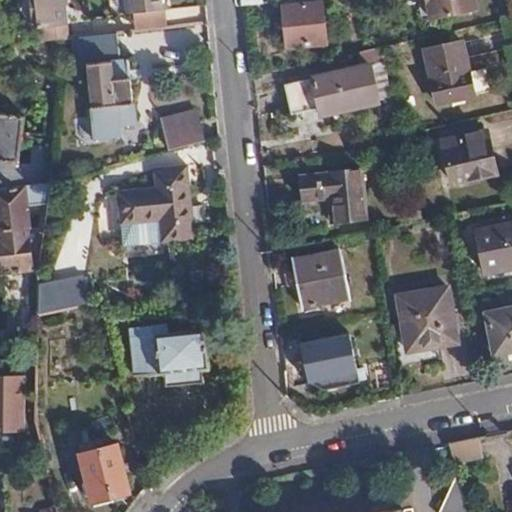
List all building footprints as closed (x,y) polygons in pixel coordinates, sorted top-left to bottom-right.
[(37,20),(40,40),(68,36),(62,0),(22,0),(19,7),(28,21),(37,20)] [(124,0),(126,10),(164,5),(163,0),(124,0)] [(477,9),(475,0),(430,0),(435,17),(477,9)] [(325,43),(321,1),(282,6),(285,46),(325,43)] [(114,30),(85,34),(92,101),(132,98),(128,58),(118,58),(114,30)] [(474,93),(463,41),(426,50),(436,101),(474,93)] [(382,44),(355,50),(359,69),(284,86),(289,115),(320,109),(320,114),(377,100),(369,66),(385,63),(382,44)] [(160,121),(167,150),(204,141),(194,111),(160,121)] [(0,159),(18,161),(20,142),(23,116),(0,114),(0,159)] [(497,173),(488,130),(444,139),(452,182),(497,173)] [(0,159),(0,186),(29,182),(45,180),(47,144),(33,143),(31,163),(18,161),(0,159)] [(192,236),(185,162),(153,165),(154,186),(116,189),(121,242),(192,236)] [(371,217),(365,165),(332,169),(332,172),(301,176),(303,201),(332,199),(335,221),(371,217)] [(29,182),(30,206),(43,205),(45,180),(29,182)] [(29,182),(0,186),(0,269),(31,267),(27,225),(32,224),(30,206),(29,182)] [(511,268),(511,221),(478,229),(488,274),(511,268)] [(346,298),(337,249),(290,258),(300,307),(346,298)] [(82,275),(38,286),(38,303),(38,315),(89,302),(82,275)] [(400,295),(407,334),(426,330),(428,347),(463,341),(454,286),(400,295)] [(511,348),(511,309),(487,315),(495,352),(511,348)] [(166,322),(128,325),(133,373),(164,372),(165,383),(207,379),(207,367),(213,366),(209,327),(167,330),(166,322)] [(426,330),(407,334),(409,350),(428,347),(426,330)] [(357,371),(350,333),(302,342),(308,381),(357,371)] [(25,359),(38,359),(38,342),(25,342),(25,359)] [(0,427),(25,427),(24,373),(0,374),(0,427)] [(456,464),(487,456),(481,436),(451,443),(456,464)] [(132,487),(121,438),(83,447),(95,496),(132,487)] [(470,511),(459,470),(439,511),(470,511)]
